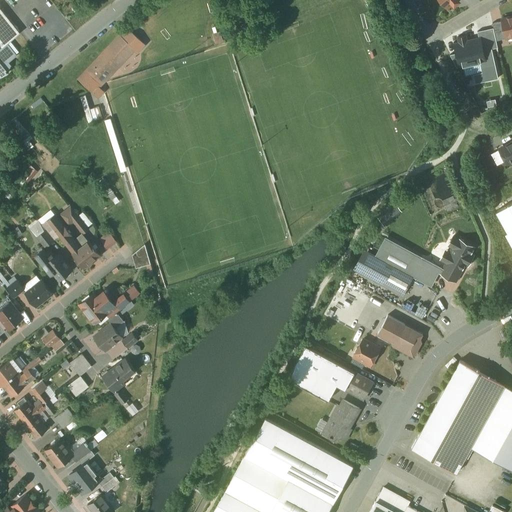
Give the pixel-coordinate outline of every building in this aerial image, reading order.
[(0,49),(7,44),(20,33),(0,8),(0,49)] [(509,17),(503,18),(502,19),(502,21),(506,38),(511,37),(511,16),(509,17)] [(502,21),(493,23),(496,41),(506,38),(502,21)] [(478,35),(471,36),(471,37),(463,38),(468,57),(490,52),(486,33),(478,35)] [(120,36),(93,65),(87,71),(101,84),(116,68),(112,64),(130,45),(120,36)] [(7,44),(0,49),(0,77),(3,77),(5,75),(9,72),(8,71),(8,72),(6,70),(11,67),(8,63),(16,56),(7,44)] [(130,45),(112,64),(116,68),(101,84),(87,71),(79,80),(97,97),(102,91),(99,88),(135,50),(130,45)] [(498,53),(490,55),(494,72),(502,71),(498,53)] [(90,123),(103,119),(99,106),(91,109),(87,95),(82,97),(90,123)] [(36,142),(18,116),(8,124),(23,146),(25,150),(36,142)] [(511,142),(499,149),(508,164),(511,161),(511,142)] [(30,163),(26,168),(29,170),(25,174),(30,179),(38,170),(30,163)] [(511,204),(496,214),(507,233),(504,235),(511,248),(511,204)] [(396,205),(379,219),(384,224),(400,210),(396,205)] [(72,208),(62,215),(70,224),(73,222),(72,220),(78,216),(72,208)] [(88,229),(78,216),(72,220),(73,222),(83,233),(88,229)] [(64,225),(63,225),(57,217),(50,222),(49,223),(59,236),(69,249),(70,248),(67,245),(74,239),(72,236),(73,236),(64,225)] [(59,236),(49,223),(50,222),(48,220),(43,225),(54,239),(59,236)] [(112,230),(101,238),(109,248),(120,241),(112,230)] [(453,247),(450,253),(446,251),(441,259),(447,262),(441,273),(455,281),(465,264),(468,266),(474,255),(470,253),(474,247),(460,240),(453,237),(449,245),(453,247)] [(89,241),(81,248),(74,239),(67,245),(70,248),(73,253),(73,254),(84,268),(86,267),(89,267),(92,265),(92,262),(100,255),(89,241)] [(422,259),(386,239),(377,257),(412,276),(421,281),(424,276),(428,270),(438,275),(439,272),(438,274),(420,264),(422,259)] [(145,244),(132,255),(136,268),(151,264),(145,244)] [(72,270),(58,253),(55,256),(51,250),(49,250),(39,258),(51,274),(53,273),(59,280),(72,270)] [(365,251),(355,268),(367,274),(377,257),(365,251)] [(412,276),(377,257),(367,274),(367,275),(403,294),(412,276)] [(18,280),(8,288),(15,297),(25,288),(18,280)] [(42,280),(26,292),(37,306),(52,293),(42,280)] [(328,315),(354,328),(367,300),(346,290),(340,302),(336,300),(328,315)] [(97,296),(95,293),(80,305),(94,323),(107,312),(110,316),(129,301),(124,294),(113,303),(104,291),(97,296)] [(4,308),(0,311),(0,323),(4,328),(6,326),(9,329),(22,318),(10,303),(4,308)] [(111,323),(95,336),(106,350),(106,349),(122,336),(115,328),(124,321),(117,312),(108,319),(111,323)] [(423,334),(388,315),(378,334),(409,352),(415,350),(423,334)] [(53,330),(42,338),(50,347),(60,339),(53,330)] [(133,333),(123,341),(128,347),(138,339),(133,333)] [(380,348),(363,339),(359,348),(357,348),(354,353),(355,355),(354,356),(364,362),(365,364),(368,366),(373,364),(375,361),(374,359),(380,348)] [(354,373),(305,347),(288,380),(328,401),(337,385),(345,389),(354,373)] [(33,361),(22,369),(25,373),(29,370),(42,360),(39,356),(33,361)] [(13,357),(9,360),(0,367),(0,381),(2,385),(4,383),(22,369),(13,357)] [(126,358),(102,377),(111,388),(112,388),(119,383),(121,386),(125,383),(123,380),(135,371),(136,371),(126,358)] [(460,360),(417,439),(412,449),(457,473),(462,464),(505,385),(460,360)] [(88,361),(76,369),(81,376),(92,367),(88,361)] [(22,369),(4,383),(13,395),(35,377),(29,370),(25,373),(22,369)] [(373,382),(355,372),(354,373),(345,389),(364,399),(373,382)] [(81,376),(68,385),(77,396),(89,386),(81,376)] [(50,399),(43,390),(46,387),(43,382),(32,390),(40,399),(43,405),(50,400),(50,399)] [(511,384),(510,384),(475,447),(511,465),(511,384)] [(128,400),(118,387),(113,391),(123,404),(128,400)] [(61,391),(55,396),(58,400),(64,395),(61,391)] [(32,407),(24,397),(18,402),(20,406),(15,410),(23,421),(43,405),(40,399),(34,403),(35,405),(32,407)] [(52,404),(50,400),(43,405),(46,408),(51,415),(61,408),(56,401),(52,404)] [(360,409),(344,400),(340,407),(338,406),(323,433),(336,440),(339,436),(345,439),(351,430),(348,428),(352,421),(353,422),(360,409)] [(135,402),(128,406),(133,414),(140,411),(135,402)] [(43,405),(23,421),(36,438),(48,429),(38,415),(46,408),(43,405)] [(63,417),(52,425),(56,430),(67,421),(63,417)] [(354,466),(266,418),(245,455),(333,503),(354,466)] [(128,425),(134,433),(142,427),(136,420),(128,425)] [(95,436),(99,441),(108,435),(104,429),(95,436)] [(60,439),(45,450),(59,467),(64,463),(73,456),(60,439)] [(96,448),(84,457),(89,464),(108,450),(102,442),(95,447),(96,448)] [(328,511),(333,503),(245,455),(225,492),(261,511),(328,511)] [(73,456),(64,463),(68,468),(77,461),(73,456)] [(83,463),(66,476),(79,493),(85,488),(91,481),(84,471),(87,468),(83,463)] [(99,475),(91,481),(85,488),(91,495),(102,486),(106,483),(99,475)] [(106,483),(102,486),(107,492),(120,482),(115,476),(106,483)] [(261,511),(225,492),(214,511),(261,511)] [(113,511),(115,511),(101,494),(88,504),(93,511),(113,511)] [(26,495),(13,505),(13,506),(13,509),(10,508),(9,511),(39,511),(36,507),(31,500),(30,500),(26,495)] [(404,511),(393,511),(375,502),(369,511),(418,511),(407,506),(404,511)] [(6,503),(0,509),(0,511),(9,511),(10,508),(6,503)]
